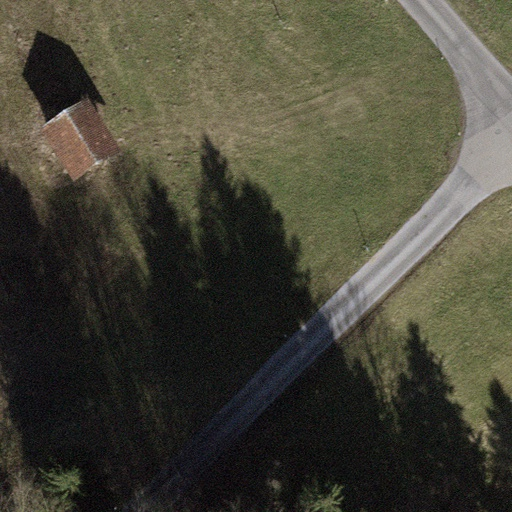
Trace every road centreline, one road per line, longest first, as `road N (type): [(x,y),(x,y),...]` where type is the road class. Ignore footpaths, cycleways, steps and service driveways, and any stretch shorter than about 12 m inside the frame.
road 1 (unclassified): [(138,511),(511,156)]
road 2 (unclassified): [(511,121),(411,0)]
